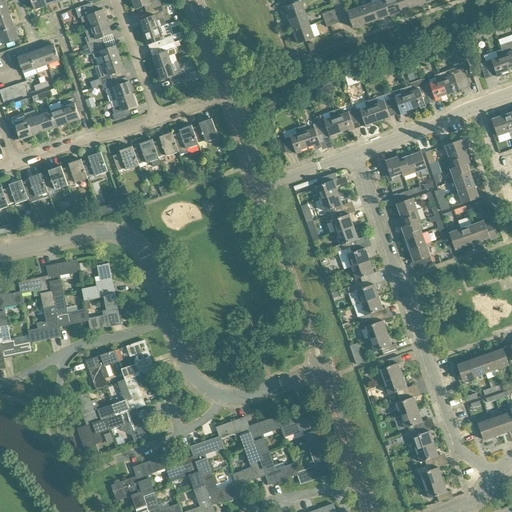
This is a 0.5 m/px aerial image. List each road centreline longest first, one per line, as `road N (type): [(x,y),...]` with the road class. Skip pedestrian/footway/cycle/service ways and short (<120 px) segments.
road 1 (residential): [(495,475),(457,443),(355,153)]
road 2 (residential): [(169,318),(145,253),(114,232),(0,251)]
road 3 (tertiary): [(322,368),(258,186)]
road 4 (residential): [(157,118),(13,164)]
road 5 (residential): [(355,153),(476,104)]
road 6 (residential): [(157,118),(115,0)]
road 7 (tertiary): [(362,482),(322,368)]
